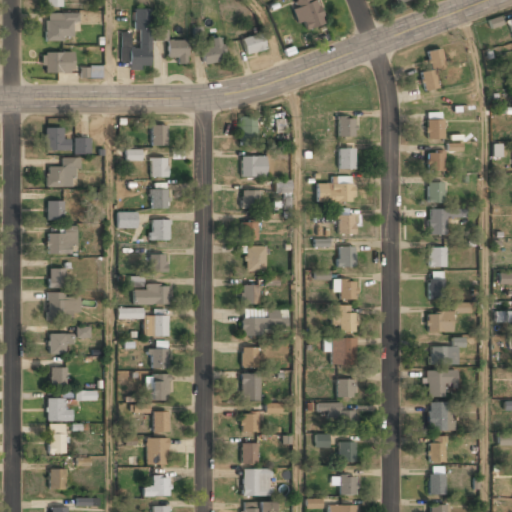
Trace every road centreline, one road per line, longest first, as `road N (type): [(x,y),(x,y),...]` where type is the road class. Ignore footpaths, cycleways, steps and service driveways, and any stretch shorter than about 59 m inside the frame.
road 1 (residential): [(353,0),(388,91),(392,127),(392,511)]
road 2 (residential): [(9,0),(11,511)]
road 3 (secondary): [(488,0),(241,92),(0,100)]
road 4 (residential): [(204,98),(204,511)]
